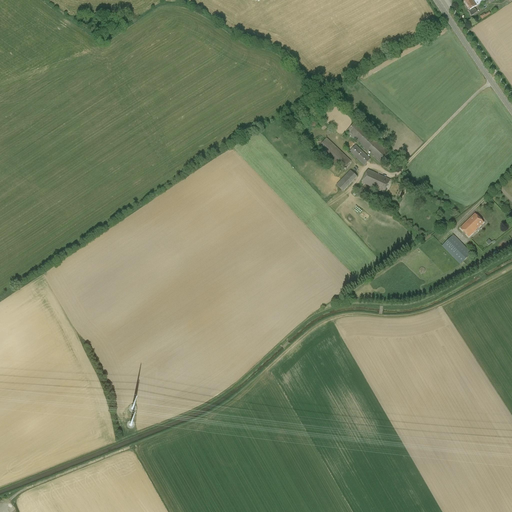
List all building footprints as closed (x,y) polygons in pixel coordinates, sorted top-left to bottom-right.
[(466,0),(464,2),(469,11),(468,11),(472,16),(474,15),(477,13),(477,12),(474,8),(477,6),(486,0),(488,0),(491,3),(493,2),(491,0),(485,0),(479,4),(476,0),(475,0),(474,1),(473,0),(466,0)] [(356,121),(346,132),(367,151),(368,150),(371,154),(370,154),(380,163),(390,152),(356,121)] [(351,161),(327,138),(318,148),(342,171),(351,161)] [(370,159),(356,145),(349,152),(364,166),(370,159)] [(350,170),(336,185),(343,192),(357,177),(350,170)] [(368,170),(362,183),(384,193),(390,180),(368,170)] [(469,237),(484,223),(475,214),(460,229),(469,237)] [(453,235),(442,246),(460,265),(472,253),(453,235)]
